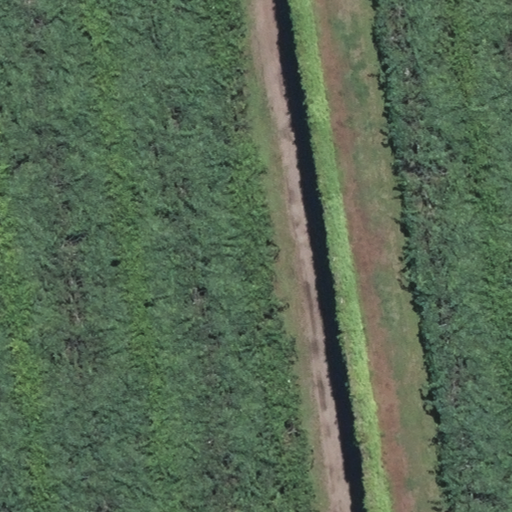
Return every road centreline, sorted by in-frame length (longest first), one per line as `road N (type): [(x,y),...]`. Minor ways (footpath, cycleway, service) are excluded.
road 1 (track): [(285,0),(367,511)]
road 2 (track): [(443,511),(367,0)]
